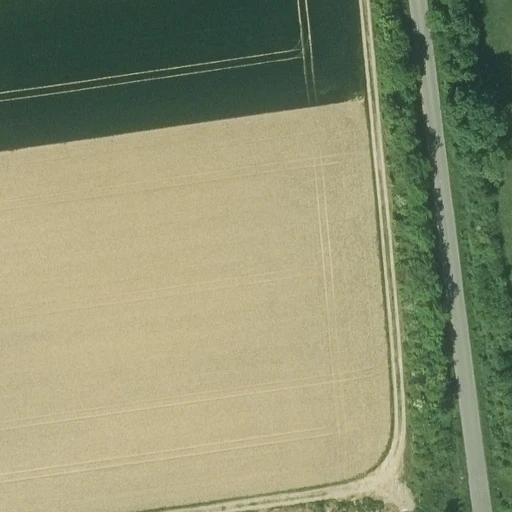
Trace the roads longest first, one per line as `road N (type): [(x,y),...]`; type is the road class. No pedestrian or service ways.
road 1 (track): [(363,0),(403,424),(396,462),(370,483),(180,511)]
road 2 (residential): [(417,0),(480,511)]
